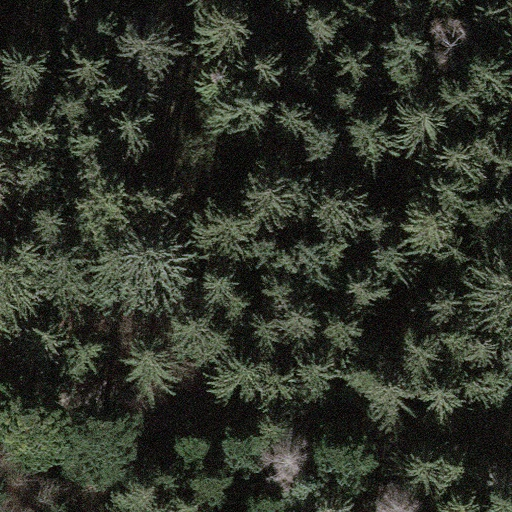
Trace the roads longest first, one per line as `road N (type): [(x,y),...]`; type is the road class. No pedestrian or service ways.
road 1 (track): [(511,479),(0,401)]
road 2 (track): [(511,401),(335,452)]
